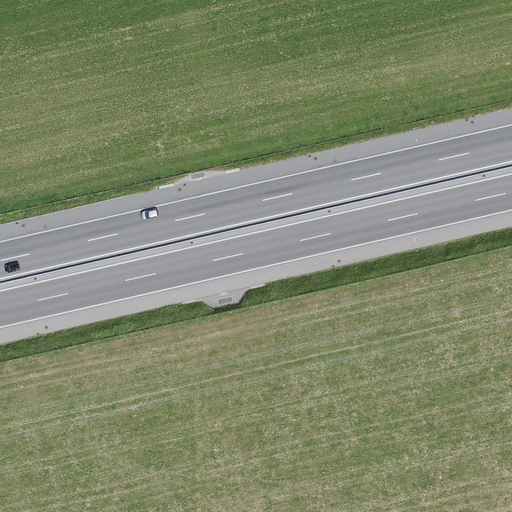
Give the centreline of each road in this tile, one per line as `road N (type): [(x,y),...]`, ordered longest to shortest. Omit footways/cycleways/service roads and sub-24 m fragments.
road 1 (motorway): [(511,141),(0,259)]
road 2 (motorway): [(0,307),(511,190)]
